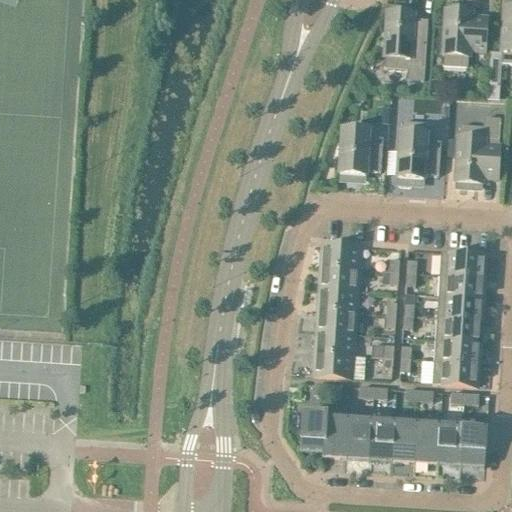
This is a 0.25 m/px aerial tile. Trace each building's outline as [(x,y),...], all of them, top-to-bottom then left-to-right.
[(511,11),(504,11),(500,67),(511,67),(511,11)] [(483,55),(485,22),(470,21),(470,16),(445,14),(442,70),(467,72),(468,54),(483,55)] [(422,85),(427,24),(411,23),(412,18),(386,16),(383,72),(406,74),(405,83),(422,85)] [(379,114),(378,131),(388,131),(389,114),(379,114)] [(496,183),(500,123),(483,122),(482,131),(459,130),(455,186),(480,187),(480,182),(496,183)] [(438,179),(440,146),(424,145),(425,127),(400,126),(397,182),(422,183),(422,178),(438,179)] [(380,176),(382,142),(367,141),(367,136),(342,134),(339,178),(364,180),(364,175),(380,176)] [(320,272),(358,274),(359,252),(321,249),(320,272)] [(438,279),(483,282),(485,260),(440,257),(438,279)] [(388,276),(398,277),(398,264),(389,263),(388,276)] [(406,277),(415,278),(416,265),(406,265),(406,277)] [(356,295),(358,274),(320,272),(318,293),(356,295)] [(397,289),(398,277),(388,276),(387,288),(397,289)] [(414,290),(415,278),(406,277),(405,290),(414,290)] [(482,304),(483,282),(438,279),(437,301),(482,304)] [(355,317),(356,295),(318,293),(317,315),(355,317)] [(481,325),(482,304),(437,301),(435,322),(481,325)] [(385,319),(395,320),(396,307),(386,307),(385,319)] [(403,320),(412,321),(413,308),(404,308),(403,320)] [(353,339),(355,317),(317,315),(315,336),(353,339)] [(394,332),(395,320),(385,319),(385,332),(394,332)] [(411,333),(412,321),(403,320),(402,333),(411,333)] [(479,347),(481,325),(435,322),(434,344),(479,347)] [(352,360),(353,339),(315,336),(314,358),(352,360)] [(478,368),(479,347),(434,344),(433,365),(478,368)] [(383,362),(392,363),(393,350),(383,350),(383,362)] [(400,363),(409,364),(410,351),(401,351),(400,363)] [(350,383),(352,360),(314,358),(313,380),(350,383)] [(391,375),(392,363),(383,362),(382,375),(391,375)] [(409,376),(409,364),(400,363),(399,376),(409,376)] [(476,391),(478,368),(433,365),(431,388),(476,391)] [(326,399),(327,389),(313,388),(313,398),(326,399)] [(288,396),(298,397),(299,389),(288,389),(288,396)] [(327,389),(326,399),(340,400),(341,390),(327,389)] [(372,402),(373,392),(359,391),(358,401),(372,402)] [(373,392),(372,402),(386,403),(386,393),(373,392)] [(418,405),(418,395),(405,394),(404,404),(418,405)] [(418,395),(418,405),(432,406),(432,396),(418,395)] [(463,408),(464,398),(450,397),(449,407),(463,408)] [(464,398),(463,408),(477,409),(478,399),(464,398)] [(322,460),(325,418),(301,416),(299,454),(321,455),(321,460),(322,460)] [(345,462),(348,424),(326,423),(327,418),(325,418),(322,460),(345,462)] [(368,463),(370,426),(348,424),(345,462),(368,463)] [(391,465),(393,427),(370,426),(368,463),(391,465)] [(414,466),(416,429),(393,427),(391,465),(414,466)] [(437,468),(439,430),(416,429),(414,466),(437,468)] [(459,469),(462,432),(439,430),(437,468),(459,469)] [(483,471),(486,433),(462,432),(459,469),(483,471)]
